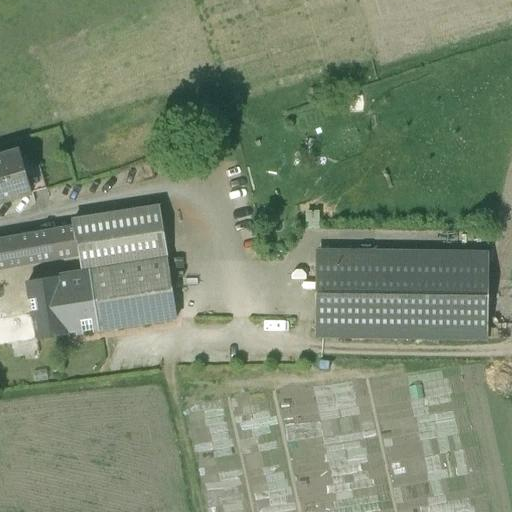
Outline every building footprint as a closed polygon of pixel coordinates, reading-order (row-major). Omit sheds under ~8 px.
[(20,155),(0,160),(0,210),(34,201),(20,155)] [(81,259),(83,273),(91,272),(168,260),(160,210),(75,224),(76,230),(81,259)] [(76,230),(0,243),(0,273),(81,259),(76,230)] [(319,254),(317,338),(490,341),(491,257),(319,254)] [(168,260),(91,272),(101,334),(178,321),(168,260)] [(38,344),(101,334),(91,272),(83,273),(28,282),(33,315),(38,344)] [(0,350),(38,344),(33,315),(0,321),(0,350)] [(493,397),(493,361),(319,360),(319,396),(493,397)]
